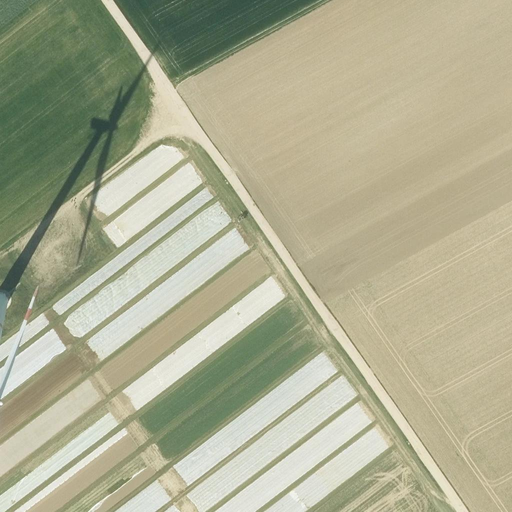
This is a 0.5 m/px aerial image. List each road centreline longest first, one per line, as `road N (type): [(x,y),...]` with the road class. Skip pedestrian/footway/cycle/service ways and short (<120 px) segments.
road 1 (track): [(465,511),(169,88)]
road 2 (track): [(46,221),(185,110)]
